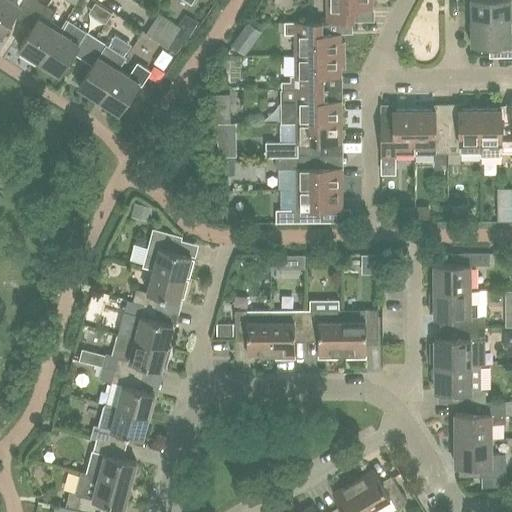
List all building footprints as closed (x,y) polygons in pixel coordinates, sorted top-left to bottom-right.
[(0,0),(0,34),(13,14),(22,20),(35,0),(21,0),(18,5),(9,0),(0,0)] [(37,60),(38,61),(60,26),(49,19),(54,11),(36,0),(35,0),(22,20),(32,26),(18,48),(21,50),(19,54),(34,64),(37,60)] [(371,9),(371,0),(326,0),(326,9),(328,9),(328,21),(329,21),(361,21),(361,9),(371,9)] [(511,0),(470,0),(470,20),(510,20),(511,20),(511,0)] [(158,13),(151,24),(172,37),(184,44),(186,40),(198,21),(185,14),(177,25),(158,13)] [(65,18),(60,26),(38,61),(59,74),(72,52),(82,58),(95,37),(65,18)] [(511,20),(510,20),(470,20),(471,43),(497,43),(497,56),(511,55),(511,20)] [(294,34),(295,55),(345,54),(345,41),(340,42),(340,33),(329,33),(329,21),(328,21),(278,21),(278,31),(284,31),(284,34),(294,34)] [(172,37),(151,24),(145,33),(166,47),(178,54),(184,44),(172,37)] [(115,34),(110,41),(127,51),(131,44),(115,34)] [(238,35),(231,44),(233,45),(245,54),(251,45),(239,36),(238,35)] [(98,99),(117,68),(125,56),(95,37),(82,58),(91,64),(78,86),(98,99)] [(345,54),(295,55),(295,75),(288,75),(288,81),(281,81),(281,82),(320,82),(320,76),(340,76),(340,67),(345,67),(345,54)] [(117,68),(98,99),(118,112),(137,82),(141,85),(148,73),(147,68),(141,65),(137,66),(130,76),(117,68)] [(321,100),(320,82),(281,82),(281,122),(295,121),(341,121),(340,100),(321,100)] [(447,122),(447,152),(480,152),(480,156),(480,108),(459,109),(459,122),(447,122)] [(501,152),(511,151),(511,121),(501,121),(501,108),(480,108),(480,156),(501,156),(501,152)] [(393,109),(393,113),(381,114),(381,153),(414,153),(414,109),(393,109)] [(414,153),(447,152),(447,122),(435,122),(435,109),(414,109),(414,153)] [(275,155),(297,155),(321,155),(321,143),(341,142),(341,121),(295,121),(296,141),(265,141),(265,155),(275,155)] [(215,123),(214,123),(216,138),(218,137),(235,137),(235,123),(215,123)] [(296,188),(341,188),(341,166),(321,167),(321,155),(297,155),(275,155),(275,168),(296,168),(296,188)] [(341,209),(341,188),(296,188),(296,210),(276,210),(276,222),(322,221),(322,209),(341,209)] [(497,220),(497,221),(511,220),(511,209),(497,210),(497,220)] [(382,222),(396,223),(396,211),(383,211),(382,222)] [(152,268),(185,277),(185,276),(189,277),(194,259),(190,258),(191,254),(177,251),(182,235),(152,227),(147,247),(133,243),(129,259),(143,262),(142,266),(152,269),(152,268)] [(434,290),(470,290),(470,264),(489,264),(489,252),(459,252),(459,263),(434,264),(434,290)] [(271,255),(271,269),(283,269),(283,255),(271,255)] [(132,300),(156,307),(159,295),(179,300),(180,297),(183,298),(188,280),(184,279),(185,277),(152,268),(152,269),(146,291),(135,288),(132,300)] [(470,290),(434,290),(434,292),(429,292),(429,312),(434,312),(434,316),(459,315),(459,327),(484,327),(484,315),(477,315),(477,303),(470,303),(470,290)] [(153,318),(156,307),(132,300),(118,296),(115,308),(140,315),(134,337),(166,346),(173,323),(153,318)] [(377,333),(377,308),(341,309),(342,320),(342,353),(365,353),(365,333),(377,333)] [(270,309),(247,309),(234,310),(235,334),(247,334),(247,354),(270,354),(270,320),(270,309)] [(270,320),(270,354),(274,354),(274,358),(294,358),(294,334),(306,334),(306,309),(270,309),(270,320)] [(306,309),(306,334),(318,334),(318,358),(338,358),(338,353),(342,353),(342,320),(341,309),(306,309)] [(484,327),(459,327),(459,338),(434,338),(434,342),(429,342),(429,362),(434,362),(434,364),(470,364),(470,351),(485,350),(484,338),(484,327)] [(102,366),(138,375),(141,364),(160,369),(161,365),(165,366),(170,348),(166,347),(166,346),(134,337),(127,336),(118,333),(112,354),(106,352),(105,354),(82,348),(79,360),(102,366)] [(485,401),(485,389),(480,390),(480,364),(470,364),(434,364),(434,390),(460,390),(460,401),(480,401),(485,401)] [(122,384),(116,406),(148,415),(154,392),(135,387),(138,375),(102,366),(98,377),(122,384)] [(455,438),(491,438),(491,423),(505,423),(505,401),(485,401),(480,401),(480,412),(455,412),(455,438)] [(96,438),(120,444),(125,446),(128,434),(142,438),(148,415),(116,406),(104,403),(98,426),(93,424),(90,436),(96,438)] [(117,456),(120,444),(96,438),(90,462),(100,465),(98,475),(130,484),(136,461),(117,456)] [(491,454),(491,438),(455,438),(455,464),(480,464),(480,475),(505,475),(505,463),(505,453),(491,454)] [(352,480),(369,509),(389,497),(395,507),(406,501),(393,479),(383,486),(373,468),(352,480)] [(77,508),(97,511),(102,511),(105,502),(124,507),(130,484),(98,475),(97,476),(79,471),(74,493),(69,492),(65,506),(77,508)] [(338,511),(364,511),(369,509),(352,480),(332,492),(342,510),(338,511)]
